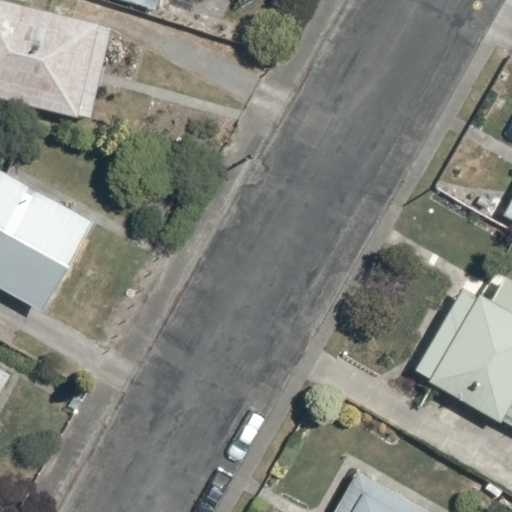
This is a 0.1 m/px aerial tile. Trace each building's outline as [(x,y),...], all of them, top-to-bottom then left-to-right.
[(114,24),(8,0),(0,0),(0,95),(92,117),(114,24)] [(0,281),(55,310),(99,222),(0,171),(0,281)] [(511,311),(467,285),(419,365),(511,420),(511,311)] [(0,417),(23,379),(0,365),(0,417)] [(447,511),(360,467),(337,511),(447,511)]
